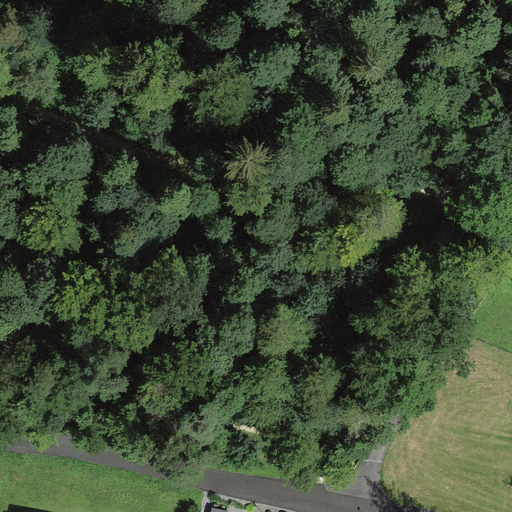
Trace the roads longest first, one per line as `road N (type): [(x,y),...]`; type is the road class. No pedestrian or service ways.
road 1 (track): [(511,186),(283,185),(162,160),(0,101)]
road 2 (residential): [(392,511),(0,435)]
